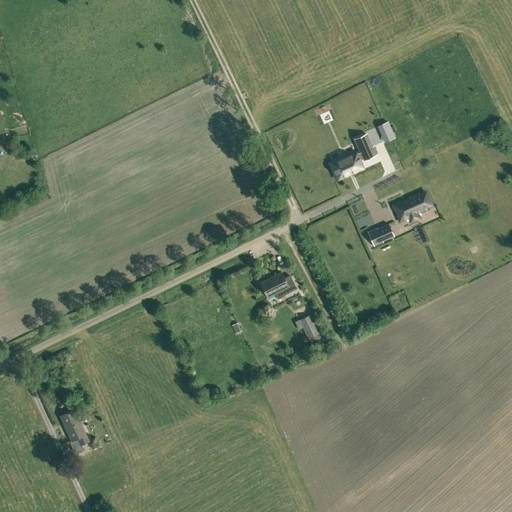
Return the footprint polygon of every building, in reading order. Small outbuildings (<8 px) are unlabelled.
[(360,160),(363,159),(364,160),(377,154),(374,146),(372,147),(366,133),(354,139),(360,152),(357,153),(330,164),(337,179),(363,167),(360,160)] [(409,197),(403,200),(402,198),(390,203),(394,211),(394,210),(397,215),(396,216),(399,223),(403,221),(408,219),(410,223),(420,218),(418,214),(426,210),(426,209),(433,205),(427,190),(419,194),(418,192),(409,196),(409,197)] [(425,222),(441,216),(437,206),(421,212),(425,222)] [(364,227),(376,221),(373,214),(360,220),(364,227)] [(423,222),(416,224),(424,247),(432,244),(423,222)] [(383,241),(395,236),(389,223),(377,228),(377,227),(368,231),(374,246),(383,242),(383,241)] [(275,293),(277,298),(298,288),(291,275),(285,278),(282,272),(260,283),(268,297),(275,293)] [(299,319),(308,338),(309,338),(319,333),(320,333),(311,314),(299,319)] [(236,333),(241,330),(237,323),(232,325),(236,333)] [(328,337),(321,341),(324,347),(332,343),(328,337)] [(89,441),(74,409),(60,416),(72,441),(70,442),(75,454),(84,450),(82,444),(89,441)] [(91,443),(94,449),(100,446),(98,440),(91,443)]
